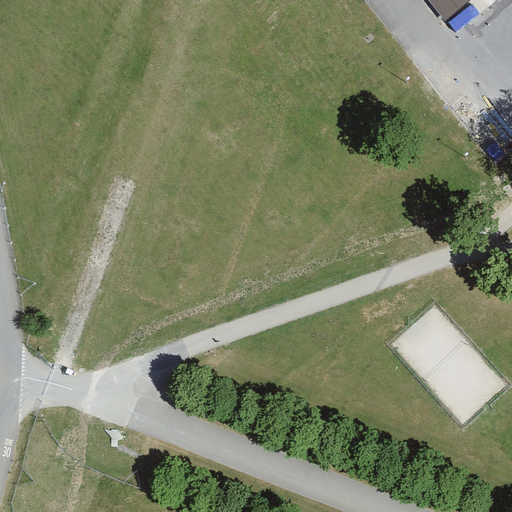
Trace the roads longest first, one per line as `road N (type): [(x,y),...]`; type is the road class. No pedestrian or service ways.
road 1 (track): [(130,182),(79,330),(76,389)]
road 2 (unclassified): [(0,226),(8,382)]
